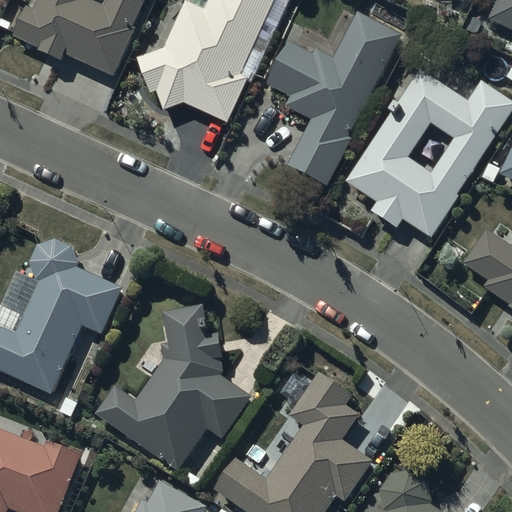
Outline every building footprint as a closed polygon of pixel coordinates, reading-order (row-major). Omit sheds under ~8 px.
[(42,0),(36,16),(28,12),(14,43),(41,55),(39,59),(63,70),(67,60),(115,82),(137,34),(135,33),(149,0),(42,0)] [(277,0),(212,0),(205,15),(187,7),(165,55),(139,64),(152,100),(159,97),(166,116),(186,109),(228,129),(249,83),(241,79),(277,0)] [(511,0),(502,0),(491,26),(511,35),(511,0)] [(402,40),(359,18),(336,64),(317,55),(314,61),(291,49),(270,91),(293,103),(288,113),(312,125),(289,171),(329,191),(353,145),(351,144),(402,40)] [(460,202),(511,122),(511,107),(483,88),(470,109),(421,77),(348,188),(379,209),(373,218),(399,235),(404,227),(432,246),(461,203),(460,202)] [(511,158),(502,180),(511,184),(511,158)] [(511,251),(489,235),(466,269),(491,286),(486,293),(511,310),(510,312),(511,313),(511,251)] [(31,268),(39,287),(17,339),(0,331),(0,375),(52,399),(83,331),(102,339),(123,293),(79,273),(80,271),(74,253),(56,245),(40,252),(31,268)] [(205,314),(165,321),(169,350),(164,351),(166,366),(137,408),(118,394),(100,419),(179,476),(209,434),(223,445),(253,402),(223,381),(224,366),(220,341),(210,343),(205,314)] [(354,402),(320,379),(291,421),(304,430),(267,484),(237,464),(216,496),(240,511),(328,511),(336,502),(345,508),(372,466),(344,447),(361,421),(348,412),(354,402)] [(46,452),(0,434),(0,511),(62,511),(82,461),(48,447),(46,452)] [(434,511),(433,510),(432,506),(429,488),(413,478),(393,481),(382,497),(384,511),(434,511)] [(204,511),(161,487),(150,509),(144,507),(141,511),(204,511)]
